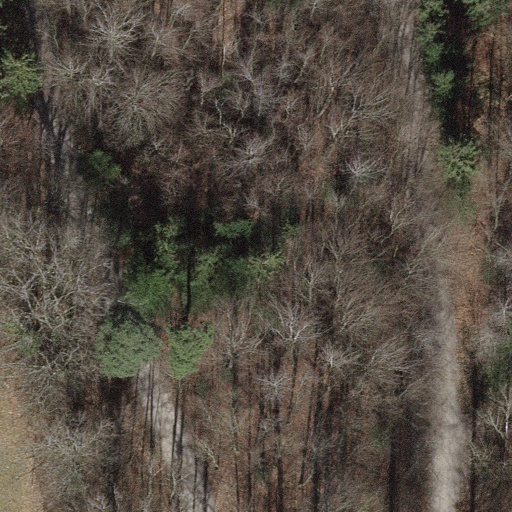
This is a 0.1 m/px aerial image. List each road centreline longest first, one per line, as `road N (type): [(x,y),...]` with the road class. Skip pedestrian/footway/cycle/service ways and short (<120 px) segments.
road 1 (track): [(38,0),(68,146),(191,511)]
road 2 (track): [(442,511),(446,460),(399,0)]
